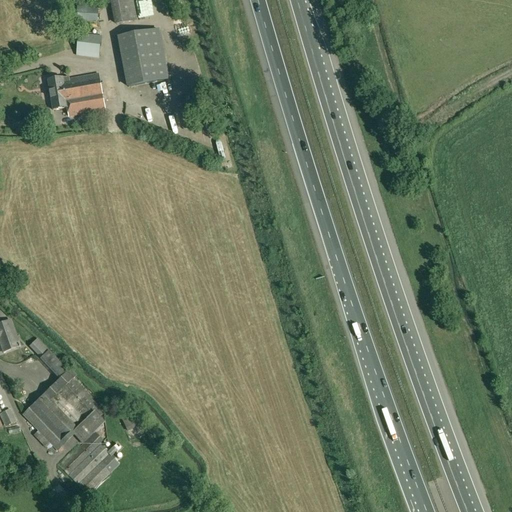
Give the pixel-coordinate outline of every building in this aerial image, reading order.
[(112,0),(117,25),(137,21),(133,0),(112,0)] [(159,31),(119,38),(128,88),(168,81),(159,31)] [(99,59),(102,37),(80,34),(77,56),(99,59)] [(48,81),(53,111),(68,108),(69,117),(106,111),(99,75),(69,80),(69,77),(48,81)] [(15,341),(8,322),(0,324),(0,344),(3,353),(19,347),(17,340),(15,341)] [(48,351),(42,344),(34,352),(40,358),(48,351)] [(48,351),(40,358),(39,360),(43,364),(53,356),(48,351)] [(77,376),(70,370),(23,415),(38,431),(33,436),(45,449),(50,444),(57,451),(73,436),(82,445),(86,440),(87,441),(60,467),(87,496),(111,473),(101,463),(109,456),(100,446),(103,443),(95,434),(90,439),(89,437),(104,423),(99,418),(104,413),(73,380),(77,376)] [(16,422),(10,410),(0,414),(0,417),(5,428),(16,422)] [(121,449),(116,444),(107,453),(111,458),(121,449)]
